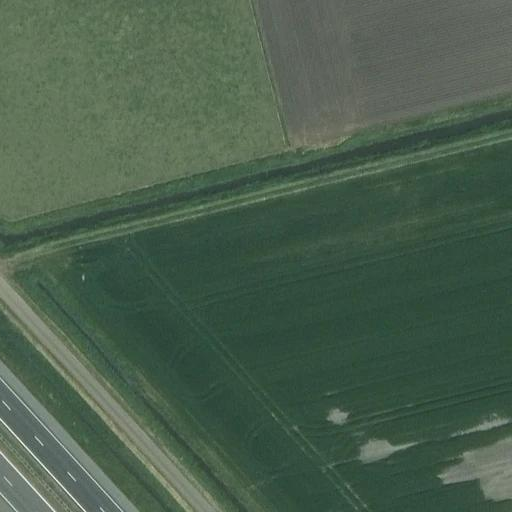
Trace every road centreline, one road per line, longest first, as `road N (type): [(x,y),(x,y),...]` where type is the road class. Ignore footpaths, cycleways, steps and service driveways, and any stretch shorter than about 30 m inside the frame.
road 1 (unclassified): [(206,511),(0,285)]
road 2 (motorway): [(113,511),(0,390)]
